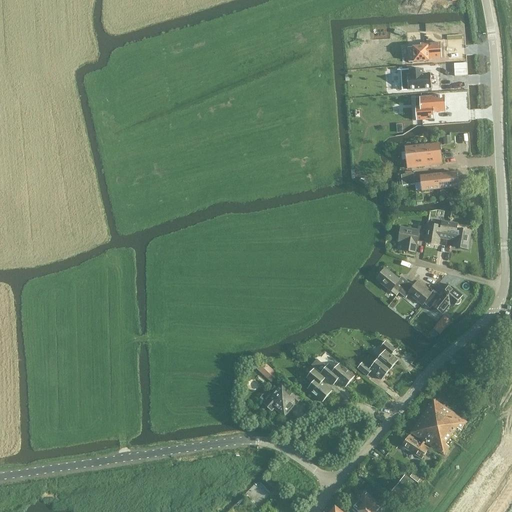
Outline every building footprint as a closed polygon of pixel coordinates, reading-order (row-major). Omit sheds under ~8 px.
[(422,52),(414,52),(415,67),(430,66),(430,64),(443,63),(442,48),(422,49),(422,52)] [(410,80),(408,80),(409,96),(433,94),(432,79),(425,79),(424,74),(410,75),(410,80)] [(417,113),(417,126),(435,125),(435,118),(447,117),(446,101),(421,103),(421,112),(417,113)] [(441,145),(429,146),(431,167),(443,166),(441,145)] [(429,146),(417,147),(419,168),(431,167),(429,146)] [(417,147),(405,148),(407,169),(419,168),(417,147)] [(457,172),(440,174),(442,189),(459,187),(457,172)] [(412,174),(400,175),(401,184),(413,182),(412,174)] [(440,174),(420,176),(422,191),(442,189),(440,174)] [(426,244),(425,243),(425,244),(439,246),(441,237),(448,238),(450,225),(442,223),(442,228),(428,226),(428,230),(426,244)] [(450,225),(448,238),(456,239),(454,249),(468,251),(471,233),(458,231),(459,226),(450,225)] [(428,230),(419,228),(419,232),(402,229),(399,243),(407,245),(406,253),(415,254),(417,246),(418,242),(425,243),(426,244),(428,230)] [(397,298),(400,294),(408,284),(402,278),(400,281),(386,270),(377,281),(397,298)] [(432,295),(431,295),(418,284),(414,288),(408,284),(400,294),(406,300),(409,296),(423,307),(424,305),(432,295)] [(424,305),(431,310),(433,307),(444,316),(451,307),(454,310),(463,297),(449,286),(440,297),(434,292),(431,295),(432,295),(424,305)] [(378,362),(390,372),(399,363),(388,354),(392,349),(386,343),(382,349),(386,353),(378,362)] [(317,361),(312,368),(315,370),(321,376),(326,380),(334,387),(338,382),(346,389),(355,378),(340,366),(335,372),(329,367),(327,369),(317,361)] [(390,372),(378,362),(370,371),(363,365),(358,370),(368,378),(372,373),(382,382),(390,372)] [(264,363),(257,371),(271,384),(278,376),(264,363)] [(315,370),(307,380),(313,385),(308,391),(323,404),(332,393),(322,384),(326,380),(321,376),(315,370)] [(296,406),(301,401),(282,385),(265,406),(272,413),(275,410),(285,418),(296,406)] [(445,457),(467,424),(434,402),(421,421),(412,435),(445,457)] [(317,411),(312,416),(316,420),(321,415),(317,411)] [(422,462),(429,451),(410,437),(402,448),(422,462)] [(416,473),(412,478),(419,484),(423,478),(416,473)] [(402,509),(415,493),(410,489),(414,484),(405,477),(388,499),(402,509)] [(357,511),(378,511),(379,511),(382,508),(367,495),(355,510),(357,511)]
